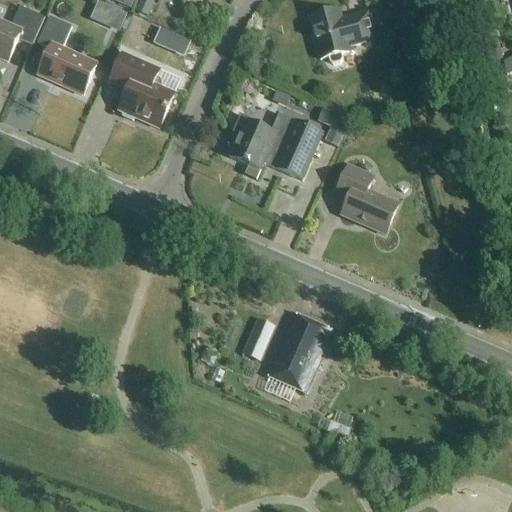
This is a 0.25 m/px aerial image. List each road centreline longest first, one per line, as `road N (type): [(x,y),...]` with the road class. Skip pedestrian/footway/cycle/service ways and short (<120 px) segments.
road 1 (residential): [(511,365),(157,209)]
road 2 (residential): [(157,209),(245,0)]
road 3 (residential): [(157,209),(0,142)]
